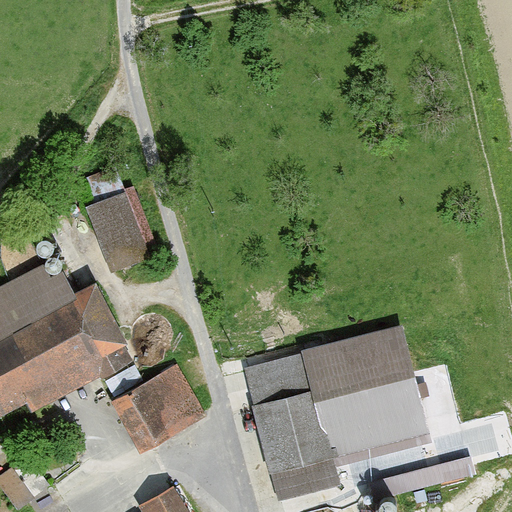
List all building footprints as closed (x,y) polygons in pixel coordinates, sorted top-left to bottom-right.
[(133,187),(86,205),(111,270),(149,255),(147,250),(156,247),(133,187)] [(35,244),(36,250),(39,253),(44,254),(49,253),(52,248),(52,243),(49,238),(43,236),(38,239),(35,244)] [(44,260),(45,266),(49,270),(54,271),(59,269),(62,265),(62,259),(58,254),(53,253),(47,255),(44,260)] [(0,286),(0,412),(25,399),(31,409),(129,356),(121,341),(126,338),(96,281),(73,293),(61,270),(48,277),(42,264),(0,286)] [(429,440),(401,328),(244,366),(277,498),(339,483),(334,463),(429,440)] [(141,450),(204,414),(177,366),(113,401),(141,450)] [(381,493),(476,472),(472,453),(376,474),(381,493)] [(49,483),(30,459),(13,472),(10,467),(0,474),(0,485),(17,508),(49,483)] [(188,511),(172,484),(140,503),(145,511),(188,511)] [(379,500),(379,506),(382,511),(388,511),(392,509),(394,502),(390,496),(384,496),(379,500)]
